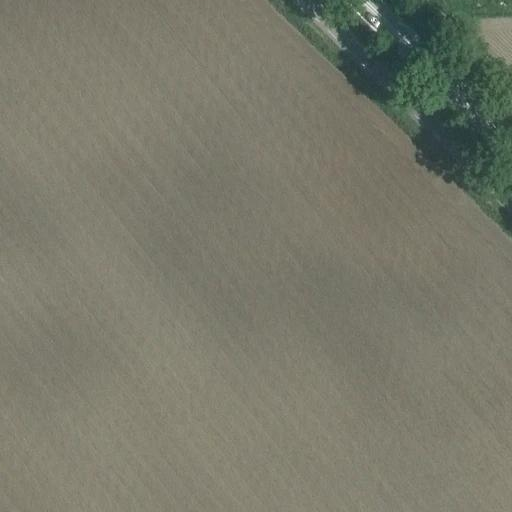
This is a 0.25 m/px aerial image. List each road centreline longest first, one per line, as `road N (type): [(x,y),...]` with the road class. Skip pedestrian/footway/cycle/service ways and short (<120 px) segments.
road 1 (unclassified): [(511,205),(304,0)]
road 2 (primary): [(511,147),(361,0)]
